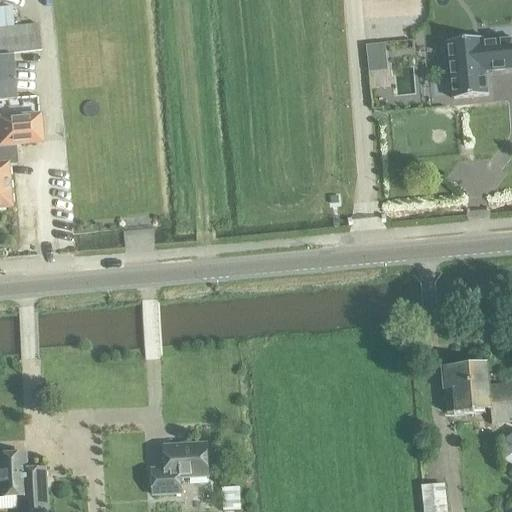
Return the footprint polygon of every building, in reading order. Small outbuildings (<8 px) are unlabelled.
[(0,100),(16,99),(12,57),(43,54),(39,26),(15,28),(13,8),(0,9),(0,100)] [(481,36),(446,39),(450,97),(486,94),(484,70),(511,67),(511,37),(482,40),(481,36)] [(41,116),(5,119),(8,143),(15,143),(44,140),(41,116)] [(17,166),(15,143),(8,143),(5,119),(0,119),(0,208),(12,207),(8,167),(17,166)] [(511,383),(490,386),(489,367),(445,369),(448,413),(491,411),(492,424),(511,422),(511,383)] [(511,437),(503,444),(504,463),(511,466),(511,437)] [(151,494),(179,493),(178,477),(207,476),(205,444),(163,445),(164,468),(150,468),(151,494)] [(23,467),(22,451),(0,451),(0,494),(15,494),(15,511),(43,511),(42,466),(23,467)] [(222,508),(239,508),(238,485),(221,485),(222,508)] [(448,511),(446,486),(423,488),(424,511),(448,511)]
